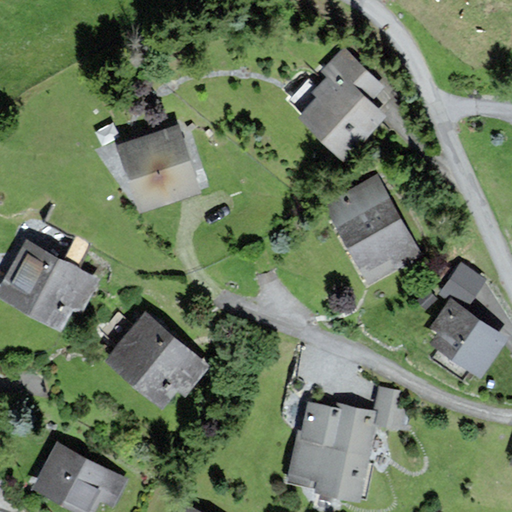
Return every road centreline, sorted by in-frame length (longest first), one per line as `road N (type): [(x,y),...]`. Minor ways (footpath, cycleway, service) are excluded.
road 1 (residential): [(511,283),(416,64),(361,0)]
road 2 (residential): [(258,313),(437,395),(511,415)]
